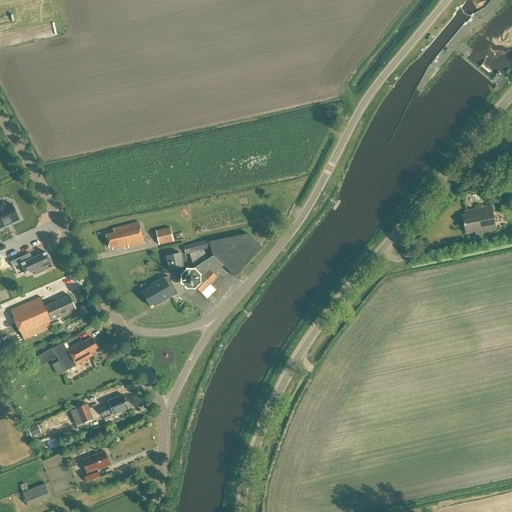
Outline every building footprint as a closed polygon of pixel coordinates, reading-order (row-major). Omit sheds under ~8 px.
[(0,227),(10,223),(10,221),(21,216),(17,208),(18,208),(17,205),(16,206),(15,203),(10,205),(6,198),(0,200),(0,227)] [(465,216),(461,216),(465,234),(475,232),(475,235),(496,231),(491,207),(464,213),(465,216)] [(124,249),(144,245),(139,223),(113,230),(114,234),(106,236),(109,249),(112,248),(112,251),(124,248),(124,249)] [(170,229),(155,232),(159,246),(173,243),(170,229)] [(194,269),(194,270),(202,278),(193,286),(197,290),(201,294),(210,285),(217,278),(214,275),(223,266),(223,267),(224,265),(236,277),(263,249),(248,235),(221,240),(210,242),(209,240),(209,241),(183,247),(185,255),(189,254),(194,269)] [(51,265),(46,253),(29,261),(26,255),(10,263),(13,269),(22,265),(26,275),(34,272),(35,276),(46,271),(45,268),(51,265)] [(170,270),(183,267),(180,254),(167,257),(170,270)] [(201,279),(200,276),(194,270),(187,270),(181,275),(181,282),(181,284),(187,290),(196,290),(193,286),(201,279)] [(174,296),(177,294),(168,277),(164,279),(164,278),(150,286),(152,288),(142,293),(150,307),(159,302),(160,304),(174,296)] [(56,319),(76,311),(69,296),(45,307),(41,298),(11,312),(24,340),(59,324),(56,319)] [(92,340),(91,338),(84,343),(83,341),(67,350),(63,343),(52,350),(62,366),(65,372),(92,357),(91,356),(99,351),(95,344),(95,343),(94,340),(92,340)] [(113,414),(114,415),(128,410),(128,408),(128,405),(127,403),(125,403),(123,396),(108,402),(109,404),(110,405),(99,409),(103,418),(113,414)] [(92,419),(86,405),(75,409),(82,424),(92,419)] [(97,471),(110,466),(104,452),(81,461),(86,472),(82,474),(86,483),(100,477),(97,471)] [(25,500),(28,506),(50,497),(45,484),(28,491),(25,484),(20,486),(25,500)]
